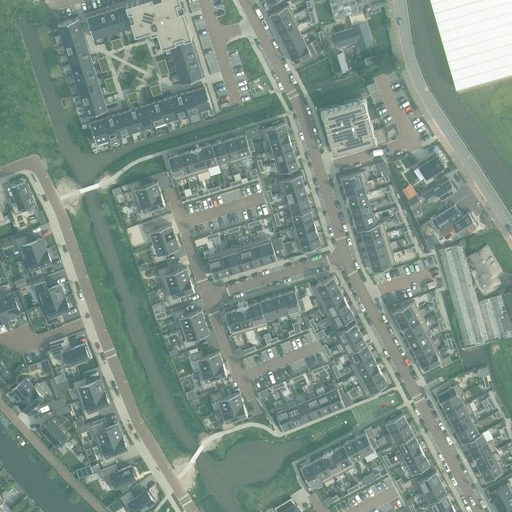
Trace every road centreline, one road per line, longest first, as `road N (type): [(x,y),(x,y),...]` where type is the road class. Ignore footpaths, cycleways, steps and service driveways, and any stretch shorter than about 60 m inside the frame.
road 1 (residential): [(192,511),(139,429),(61,213),(36,166),(0,174)]
road 2 (tertiary): [(511,227),(425,96),(400,0)]
road 3 (residential): [(365,298),(476,511)]
road 4 (residential): [(318,169),(408,141),(379,78)]
road 5 (residential): [(255,22),(318,169)]
road 6 (unclassified): [(0,401),(102,511)]
road 7 (residential): [(207,298),(343,256)]
